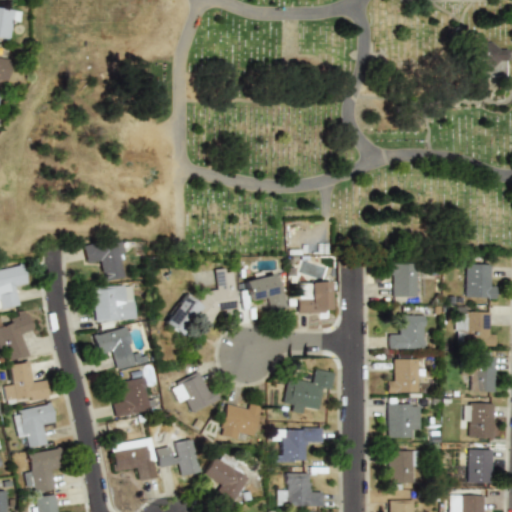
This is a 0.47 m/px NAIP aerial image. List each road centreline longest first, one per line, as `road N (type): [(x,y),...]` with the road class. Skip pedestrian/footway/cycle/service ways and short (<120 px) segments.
road 1 (residential): [(93,511),(55,341),(48,250)]
road 2 (residential): [(347,511),(346,265)]
